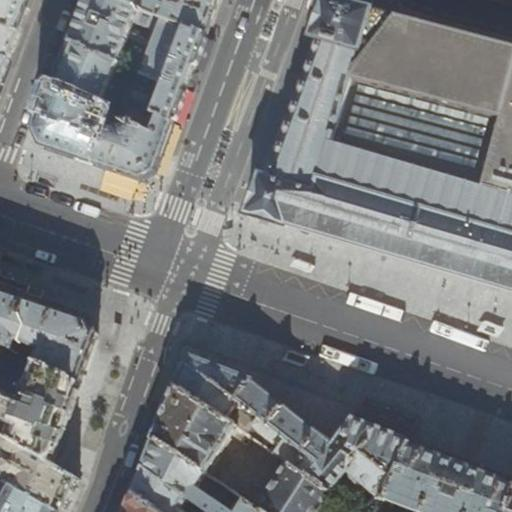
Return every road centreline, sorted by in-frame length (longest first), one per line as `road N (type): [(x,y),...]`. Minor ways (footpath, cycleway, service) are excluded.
road 1 (tertiary): [(172,270),(511,388)]
road 2 (secondary): [(257,0),(179,208),(172,270)]
road 3 (residential): [(92,511),(172,270)]
road 4 (secondary): [(0,214),(172,270)]
road 5 (residential): [(0,159),(62,0)]
